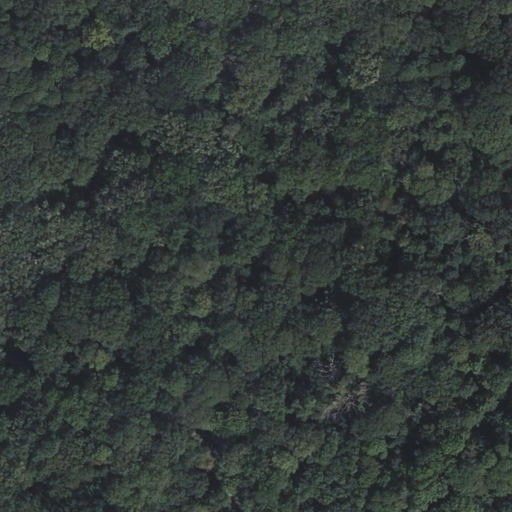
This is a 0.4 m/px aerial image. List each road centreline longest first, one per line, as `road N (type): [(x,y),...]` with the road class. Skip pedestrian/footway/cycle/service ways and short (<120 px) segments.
road 1 (track): [(0,291),(324,147)]
road 2 (track): [(0,356),(119,413),(185,430),(294,511)]
road 3 (unclassified): [(0,399),(172,458),(249,511)]
road 4 (track): [(324,147),(511,89)]
road 5 (track): [(258,0),(280,69),(324,147)]
